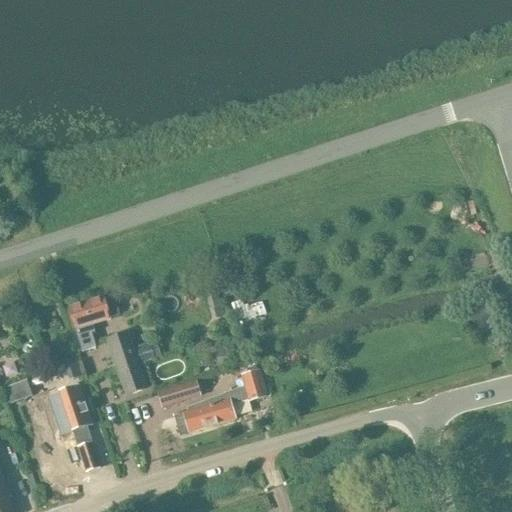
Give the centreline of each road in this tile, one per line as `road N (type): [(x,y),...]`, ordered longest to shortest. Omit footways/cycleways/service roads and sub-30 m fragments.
road 1 (tertiary): [(0,258),(510,96)]
road 2 (unclassified): [(89,511),(417,417)]
